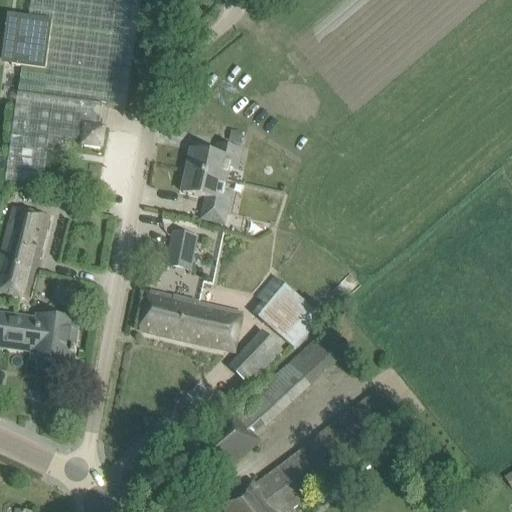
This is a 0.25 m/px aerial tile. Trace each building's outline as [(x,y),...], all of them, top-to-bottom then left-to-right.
[(22,67),(18,94),(6,183),(43,188),(48,150),(50,150),(52,149),(54,149),(56,147),(57,146),(59,144),(59,142),(60,140),(60,138),(84,142),(83,147),(102,150),(104,133),(99,132),(104,106),(126,109),(140,0),(31,0),(29,17),(19,16),(12,66),(22,67)] [(231,142),(241,143),(243,131),(233,130),(231,142)] [(192,152),(187,172),(224,181),(226,168),(238,171),(242,152),(218,146),(215,157),(192,152)] [(221,194),(224,181),(187,172),(183,194),(206,199),(204,210),(228,215),(232,196),(221,194)] [(11,208),(0,256),(0,263),(37,272),(51,218),(31,213),(11,208)] [(172,234),(167,260),(192,264),(197,238),(172,234)] [(0,292),(10,297),(29,302),(37,272),(0,263),(0,292)] [(275,279),(258,299),(261,302),(251,315),(280,339),(293,350),(295,352),(306,339),(323,319),(308,307),(275,279)] [(140,333),(177,341),(183,319),(193,321),(197,304),(150,294),(140,333)] [(183,319),(177,341),(226,353),(235,313),(197,304),(193,321),(183,319)] [(0,348),(33,353),(32,361),(71,367),(73,355),(75,355),(76,350),(74,350),(78,322),(38,316),(37,319),(0,312),(0,348)] [(235,417),(254,437),(345,353),(326,333),(235,417)] [(233,370),(250,385),(279,351),(263,337),(233,370)] [(253,483),(221,507),(224,511),(288,511),(343,469),(403,423),(379,392),(319,438),(255,485),(253,483)] [(196,447),(181,461),(208,491),(223,477),(258,443),(230,413),(196,447)]
